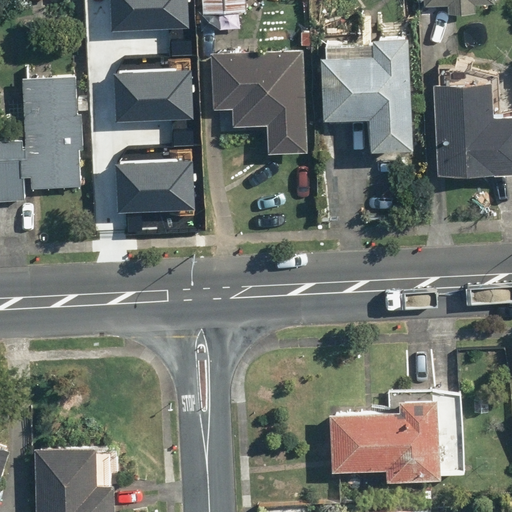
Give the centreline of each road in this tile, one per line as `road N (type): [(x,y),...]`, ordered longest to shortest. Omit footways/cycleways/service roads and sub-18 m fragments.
road 1 (tertiary): [(233,285),(511,269)]
road 2 (residential): [(209,492),(167,287)]
road 3 (residential): [(233,285),(209,492)]
road 4 (tertiary): [(0,294),(167,287)]
